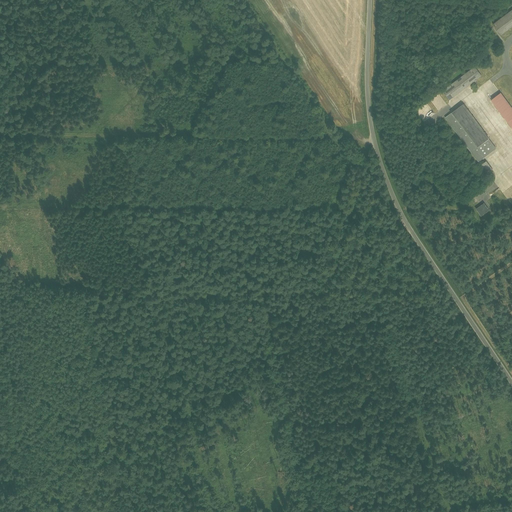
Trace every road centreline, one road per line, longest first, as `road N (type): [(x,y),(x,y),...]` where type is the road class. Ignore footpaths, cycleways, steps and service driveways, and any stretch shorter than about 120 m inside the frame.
road 1 (unclassified): [(370,0),(368,107),(385,178),(411,233),(511,385)]
road 2 (track): [(373,137),(0,131)]
road 3 (track): [(451,511),(381,304)]
